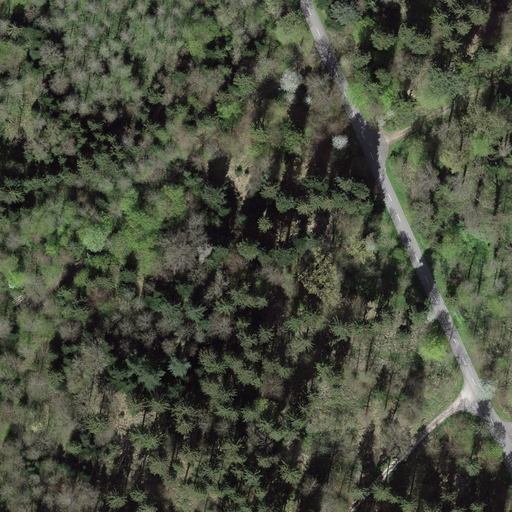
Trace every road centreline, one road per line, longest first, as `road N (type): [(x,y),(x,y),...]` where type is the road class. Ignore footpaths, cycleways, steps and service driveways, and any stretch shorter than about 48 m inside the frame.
road 1 (tertiary): [(304,0),(511,464)]
road 2 (track): [(322,42),(0,336)]
road 3 (track): [(347,511),(435,423),(480,395)]
road 4 (track): [(369,154),(511,68)]
